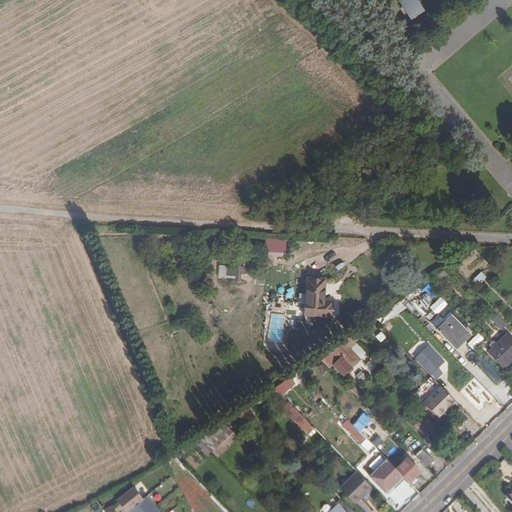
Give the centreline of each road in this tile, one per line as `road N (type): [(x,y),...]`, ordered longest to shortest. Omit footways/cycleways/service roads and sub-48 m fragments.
road 1 (unclassified): [(511,236),(0,211)]
road 2 (tertiary): [(420,511),(511,421)]
